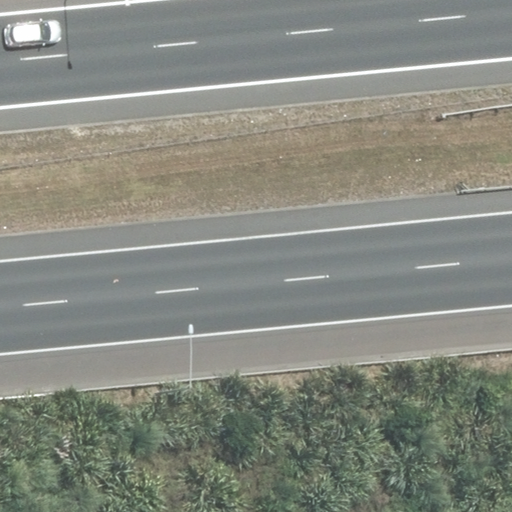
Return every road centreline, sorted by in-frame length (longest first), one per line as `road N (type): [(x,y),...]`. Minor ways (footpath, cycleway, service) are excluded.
road 1 (motorway): [(511,241),(0,297)]
road 2 (motorway): [(0,45),(458,0)]
